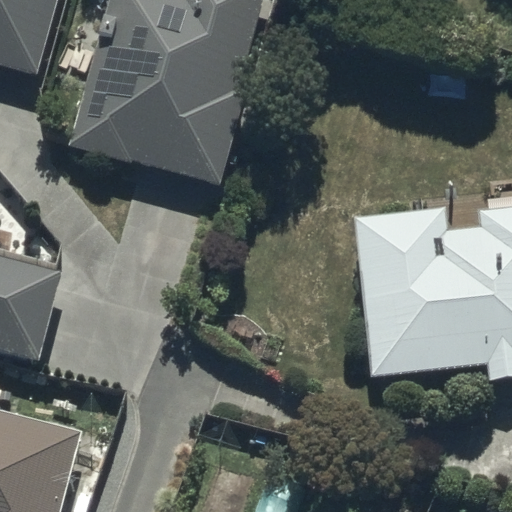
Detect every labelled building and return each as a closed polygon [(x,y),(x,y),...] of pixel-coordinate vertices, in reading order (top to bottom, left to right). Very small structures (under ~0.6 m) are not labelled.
[(0,0),(0,66),(37,76),(55,0),(0,0)] [(237,90),(260,0),(108,0),(71,147),(225,186),(249,93),(237,90)] [(445,206),(357,215),(374,379),(489,367),(491,381),(511,379),(511,204),(480,208),(482,228),(448,231),(445,206)] [(0,353),(35,363),(59,273),(0,257),(0,353)] [(0,511),(60,511),(82,433),(0,411),(0,511)]
